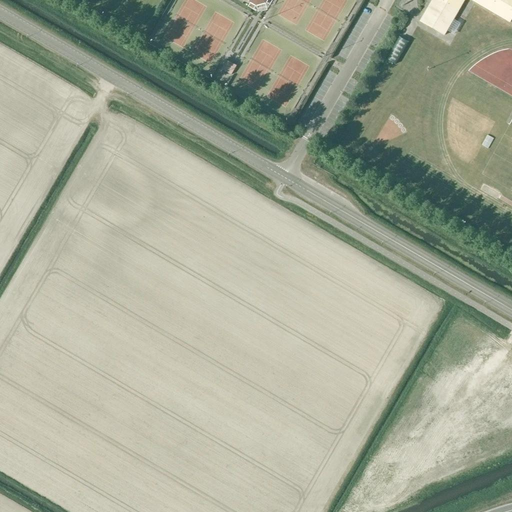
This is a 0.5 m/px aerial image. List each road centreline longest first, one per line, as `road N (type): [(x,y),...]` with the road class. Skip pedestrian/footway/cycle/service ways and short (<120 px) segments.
road 1 (unclassified): [(511,310),(0,12)]
road 2 (unclassified): [(306,140),(388,0)]
